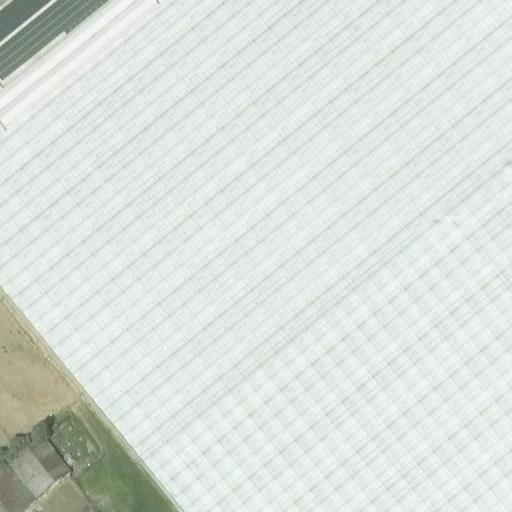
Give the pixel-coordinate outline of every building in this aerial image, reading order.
[(177,511),(476,511),(511,483),(511,0),(300,0),(227,59),(0,243),(0,294),(150,479),(177,511)] [(0,101),(2,101),(0,102),(0,243),(227,59),(178,0),(23,0),(0,19),(0,101)] [(178,0),(227,59),(300,0),(178,0)] [(41,440),(0,473),(0,507),(3,511),(25,511),(70,477),(41,440)] [(511,511),(511,483),(476,511),(511,511)]
